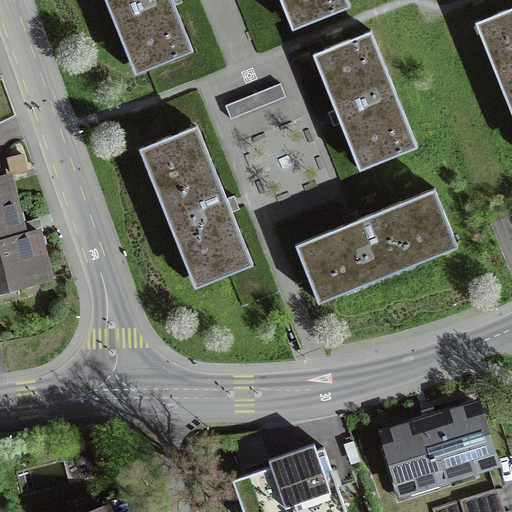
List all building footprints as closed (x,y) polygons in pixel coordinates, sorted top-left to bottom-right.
[(135,74),(146,69),(193,51),(172,0),(105,0),(128,57),(135,74)] [(303,25),(350,6),(347,0),(280,0),(283,8),(292,29),(303,25)] [(511,6),(497,13),(475,22),(480,34),(501,85),(506,99),(511,113),(511,6)] [(313,53),(319,70),(338,117),(351,148),(359,169),(371,165),(417,146),(371,30),(324,49),(313,53)] [(225,105),(230,119),(286,96),(280,83),(225,105)] [(144,160),(164,211),(170,225),(188,270),(195,287),(206,282),(253,263),(230,206),(197,124),(161,139),(139,148),(144,160)] [(36,220),(21,224),(8,174),(0,175),(0,287),(50,276),(38,230),(36,220)] [(295,244),(310,280),(318,302),(330,297),(382,276),(396,270),(441,252),(458,246),(453,234),(434,188),(354,220),(295,244)] [(494,460),(476,403),(450,411),(449,407),(422,415),(424,419),(384,432),(394,462),(400,460),(408,487),(494,460)] [(346,511),(338,487),(356,480),(346,453),(328,459),(324,447),(317,449),(314,442),(268,458),(271,465),(232,479),(243,511),(346,511)] [(461,500),(465,511),(506,511),(510,511),(502,487),(461,500)]
